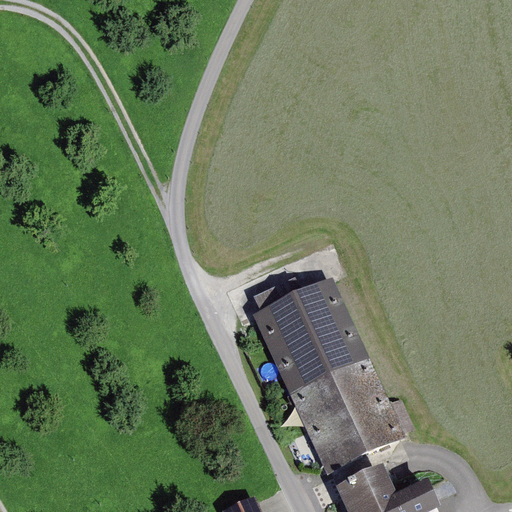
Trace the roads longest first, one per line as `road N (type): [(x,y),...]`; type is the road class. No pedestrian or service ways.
road 1 (unclassified): [(247,0),(184,150),(175,218),(185,262),(305,511)]
road 2 (track): [(0,6),(71,32),(175,218)]
road 3 (track): [(298,497),(394,460),(437,471),(463,511)]
